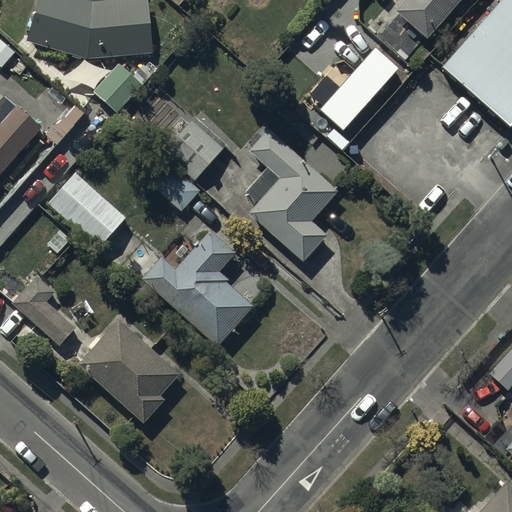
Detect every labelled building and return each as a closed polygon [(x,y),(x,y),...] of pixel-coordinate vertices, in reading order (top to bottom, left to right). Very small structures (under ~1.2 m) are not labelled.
[(83,0),(35,0),(24,44),(86,61),(151,56),(147,0),(120,0),(91,2),(83,0)] [(336,0),(366,26),(388,0),(336,0)] [(404,0),(394,13),(425,41),(461,0),(404,0)] [(511,0),(489,0),(427,70),(507,140),(511,134),(511,0)] [(0,41),(0,69),(0,70),(14,54),(0,41)] [(143,87),(117,64),(92,93),(117,116),(143,87)] [(331,83),(307,109),(334,133),(357,108),(331,83)] [(0,101),(0,174),(39,131),(3,98),(0,101)] [(62,114),(44,135),(56,145),(83,115),(73,107),(64,117),(62,114)] [(162,153),(193,182),(223,148),(192,120),(162,153)] [(267,130),(247,153),(265,169),(244,193),(256,205),(247,215),(301,264),(326,237),(310,222),(336,193),(267,130)] [(136,174),(180,213),(200,192),(156,152),(136,174)] [(74,174),(45,207),(97,252),(126,220),(74,174)] [(160,258),(139,281),(215,349),(252,308),(226,284),(228,283),(218,274),(235,255),(209,231),(173,271),(160,258)] [(35,277),(10,305),(57,348),(74,330),(45,303),(54,294),(35,277)] [(79,362),(76,366),(141,425),(163,402),(158,397),(179,375),(118,320),(85,355),(79,350),(73,357),(79,362)] [(511,349),(488,376),(507,393),(511,387),(511,349)] [(511,441),(503,451),(511,458),(511,441)] [(511,511),(511,491),(505,485),(481,511),(470,511),(457,500),(446,511),(445,511),(440,507),(435,511),(511,511)]
